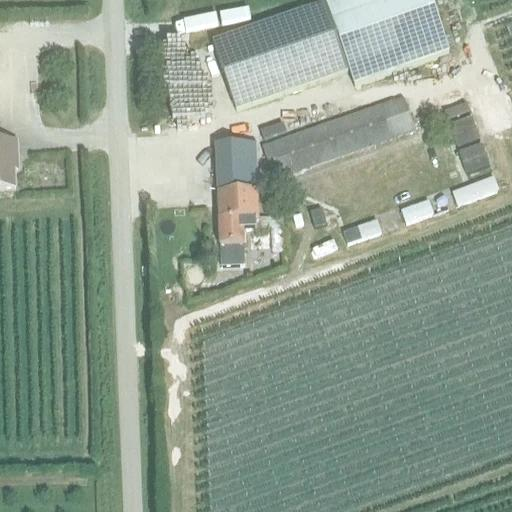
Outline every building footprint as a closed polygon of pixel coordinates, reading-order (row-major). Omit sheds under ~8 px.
[(449,58),(429,0),(344,0),(326,6),(307,13),(212,46),(236,114),(349,75),(354,91),(449,58)] [(45,15),(15,15),(15,24),(45,23),(45,15)] [(380,111),(262,151),(273,182),(390,141),(415,133),(405,102),(380,111)] [(0,191),(14,191),(14,173),(18,173),(16,144),(0,144),(0,191)] [(255,146),(216,148),(218,210),(220,250),(221,270),(245,269),(244,249),(243,233),(258,233),(258,221),(259,221),(255,146)] [(259,221),(258,221),(258,233),(272,232),(273,257),(285,256),(284,220),(259,221)]
